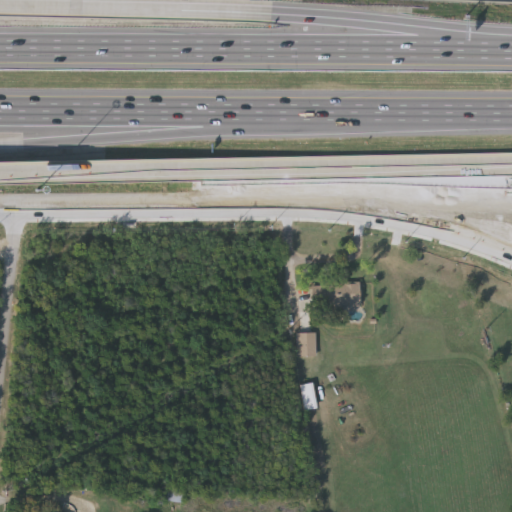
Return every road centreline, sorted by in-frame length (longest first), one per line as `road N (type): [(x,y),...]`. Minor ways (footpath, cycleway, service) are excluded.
road 1 (motorway): [(0,110),(511,113)]
road 2 (motorway): [(511,47),(0,46)]
road 3 (motorway): [(0,173),(449,168)]
road 4 (secondary): [(18,205),(302,198)]
road 5 (motorway): [(511,45),(271,12)]
road 6 (motorway): [(271,12),(80,3)]
road 7 (residential): [(18,205),(0,385)]
road 8 (secondary): [(369,194),(511,202)]
